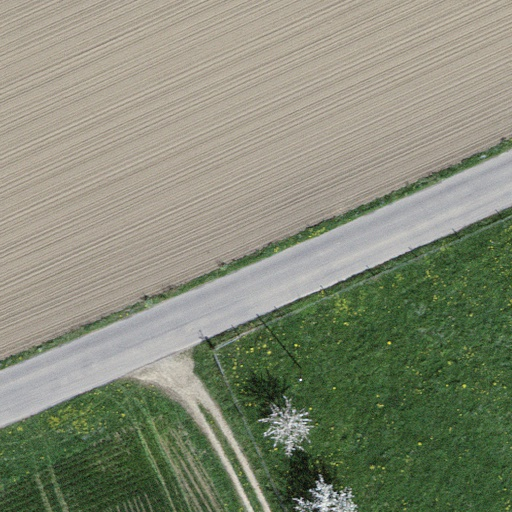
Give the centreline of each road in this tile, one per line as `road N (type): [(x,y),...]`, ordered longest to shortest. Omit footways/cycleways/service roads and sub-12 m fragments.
road 1 (unclassified): [(0,400),(158,338),(511,174)]
road 2 (track): [(158,338),(251,511)]
